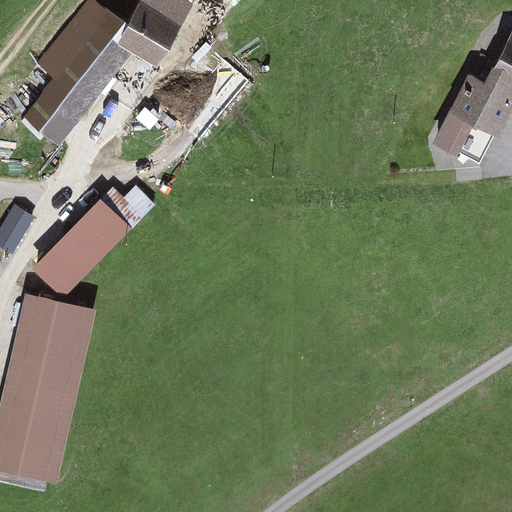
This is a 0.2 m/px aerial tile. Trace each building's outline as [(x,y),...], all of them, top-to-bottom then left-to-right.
[(108,38),(122,15),(93,0),(86,0),(32,65),(48,79),(19,112),(54,143),(130,51),(108,38)] [(108,38),(130,51),(150,64),(189,3),(183,0),(132,0),(122,15),(108,38)] [(467,73),(431,142),(481,169),(511,107),(511,30),(508,28),(479,78),(467,73)] [(112,186),(28,267),(58,298),(143,217),(112,186)] [(28,216),(10,206),(0,224),(0,241),(12,247),(28,216)] [(91,311),(23,295),(0,391),(0,469),(50,482),(91,311)]
